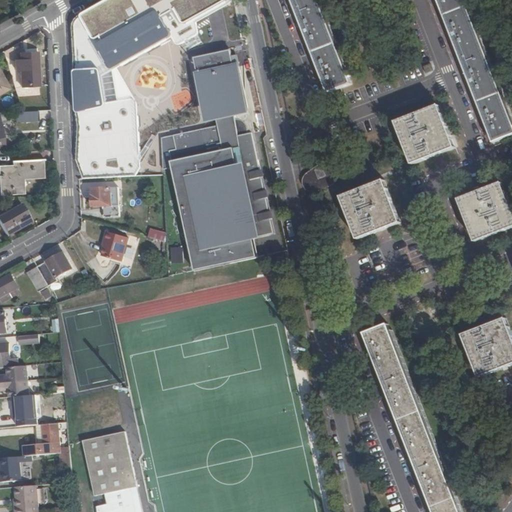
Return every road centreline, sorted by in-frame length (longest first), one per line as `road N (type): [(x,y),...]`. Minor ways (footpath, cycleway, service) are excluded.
road 1 (residential): [(359,511),(249,0)]
road 2 (residential): [(0,262),(59,229),(67,216),(52,10)]
road 3 (unknown): [(261,55),(197,25),(183,29),(199,108)]
